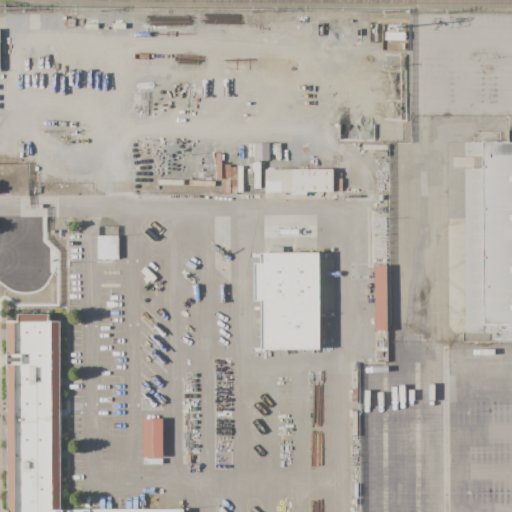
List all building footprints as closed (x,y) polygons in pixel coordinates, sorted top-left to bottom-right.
[(353,25),(366,25),(366,33),(354,33),(353,25)] [(385,32),(405,32),(405,41),(385,41),(385,32)] [(466,142),(509,143),(509,129),(511,129),(511,341),(463,341),(463,332),(465,332),(466,167),(484,167),(484,156),(466,155),(466,142)] [(16,144),(23,143),(24,155),(16,155),(16,144)] [(254,144),(270,144),(270,160),(254,160),(254,144)] [(265,169),(334,169),(334,192),(265,192),(265,169)] [(97,236),(118,236),(118,259),(97,259),(97,236)] [(261,263),(261,253),(321,253),(322,350),(261,350),(261,301),(255,301),(254,264),(261,263)] [(374,265),(387,266),(387,330),(373,330),(374,265)] [(59,321),(62,509),(183,507),(183,511),(6,511),(4,365),(3,355),(6,355),(6,322),(17,322),(17,315),(48,314),(48,321),(59,321)] [(142,418),(163,418),(162,457),(142,457),(142,418)]
